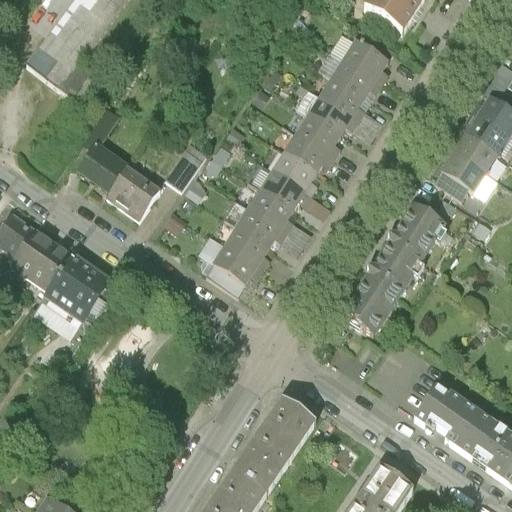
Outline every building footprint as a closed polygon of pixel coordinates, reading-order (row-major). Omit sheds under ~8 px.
[(132,2),(128,0),(82,0),(28,71),(79,113),(98,87),(79,72),(132,2)] [(401,41),(423,7),(410,0),(372,0),(362,16),(401,41)] [(384,71),(351,49),(339,68),(372,89),(378,79),(384,71)] [(372,89),(339,68),(327,87),(360,108),(367,96),(372,89)] [(482,98),(492,104),(511,117),(511,101),(509,99),(511,93),(511,75),(501,68),(482,98)] [(386,84),(378,79),(372,89),(367,96),(375,101),(386,84)] [(360,108),(327,87),(319,99),(325,103),(322,108),(348,125),(355,114),(360,108)] [(511,117),(492,104),(480,123),(511,142),(511,117)] [(348,125),(322,108),(309,127),(336,144),(338,141),(348,125)] [(379,130),(355,114),(348,125),(338,141),(344,144),(349,137),(367,148),(379,130)] [(511,142),(480,123),(468,141),(503,163),(511,148),(511,142)] [(336,144),(309,127),(298,145),(324,162),(331,152),(336,144)] [(230,160),(242,143),(230,133),(217,150),(230,160)] [(468,141),(457,159),(491,181),(503,163),(468,141)] [(324,162),(298,145),(286,163),(313,181),(319,170),(324,162)] [(81,175),(111,197),(129,171),(99,149),(81,175)] [(339,158),(331,152),(324,162),(319,170),(328,175),(339,158)] [(201,176),(211,183),(229,161),(220,153),(201,176)] [(479,200),(491,181),(457,159),(445,178),(472,195),(479,200)] [(313,181),(286,163),(274,181),(301,199),(308,188),(313,181)] [(184,168),(170,188),(182,196),(196,177),(184,168)] [(107,203),(140,226),(162,194),(129,171),(111,197),(107,203)] [(465,208),(472,195),(445,178),(437,190),(465,208)] [(301,199),(274,181),(263,200),(289,217),(295,207),(301,199)] [(194,185),(182,198),(194,209),(206,196),(194,185)] [(295,207),(321,224),(327,215),(308,203),(314,193),(308,188),(301,199),(295,207)] [(289,217),(263,200),(251,218),(283,239),(289,230),(283,226),(289,217)] [(416,210),(381,265),(413,285),(448,230),(416,210)] [(283,239),(251,218),(239,236),(271,257),(278,246),(283,239)] [(0,261),(15,272),(40,236),(16,220),(0,243),(0,261)] [(482,243),(488,233),(478,227),(472,237),(482,243)] [(308,242),(289,230),(283,239),(278,246),(297,258),(308,242)] [(49,295),(74,259),(40,236),(15,272),(49,295)] [(271,257),(239,236),(227,254),(259,275),(265,266),(271,257)] [(199,262),(215,273),(227,254),(211,244),(199,262)] [(259,275),(227,254),(215,273),(248,294),(254,284),(259,275)] [(74,259),(49,295),(47,298),(87,326),(98,308),(113,286),(74,259)] [(377,340),(413,285),(381,265),(346,320),(377,340)] [(270,269),(265,266),(259,275),(254,284),(259,287),(270,269)] [(107,314),(98,308),(87,326),(81,333),(90,339),(107,314)] [(414,424),(479,470),(500,439),(436,394),(414,424)] [(285,410),(235,482),(267,504),(317,432),(285,410)] [(511,447),(500,439),(479,470),(511,493),(511,447)] [(381,475),(354,511),(400,511),(412,497),(381,475)] [(261,511),(267,504),(235,482),(214,511),(261,511)]
